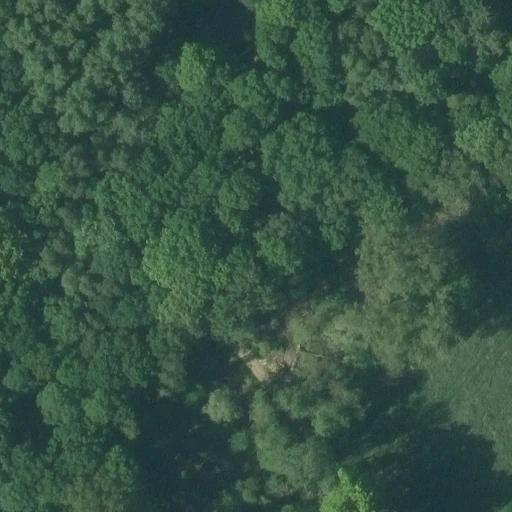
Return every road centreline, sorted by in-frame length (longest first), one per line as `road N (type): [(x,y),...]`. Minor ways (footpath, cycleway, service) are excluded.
road 1 (track): [(371,511),(64,144),(0,92)]
road 2 (track): [(193,0),(0,211)]
